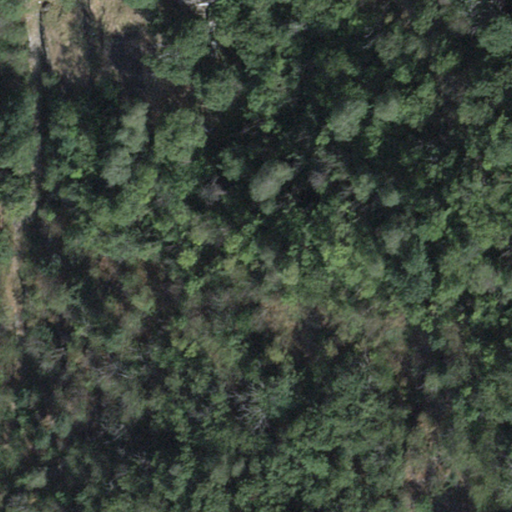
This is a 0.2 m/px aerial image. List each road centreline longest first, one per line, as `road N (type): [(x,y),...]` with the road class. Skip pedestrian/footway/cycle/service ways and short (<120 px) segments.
road 1 (track): [(4,511),(20,352),(16,287),(40,125),(36,0)]
road 2 (track): [(179,0),(211,102),(229,113),(239,100),(249,0)]
